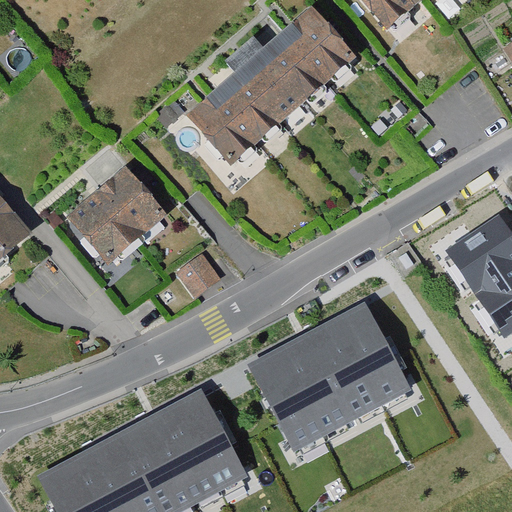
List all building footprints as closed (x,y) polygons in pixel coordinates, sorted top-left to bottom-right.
[(365,0),(395,32),(427,3),(430,0),(365,0)] [(363,58),(317,6),(193,116),(239,168),(363,58)] [(128,167),(69,219),(112,268),(171,216),(128,167)] [(0,193),(0,264),(35,234),(0,193)] [(511,233),(499,214),(446,250),(475,294),(511,268),(511,233)] [(428,246),(434,254),(470,231),(465,223),(428,246)] [(201,260),(178,277),(198,303),(221,285),(201,260)] [(511,268),(475,294),(504,337),(511,332),(511,268)] [(423,394),(371,303),(247,373),(299,464),(423,394)] [(218,511),(251,494),(197,395),(36,483),(51,511),(218,511)]
